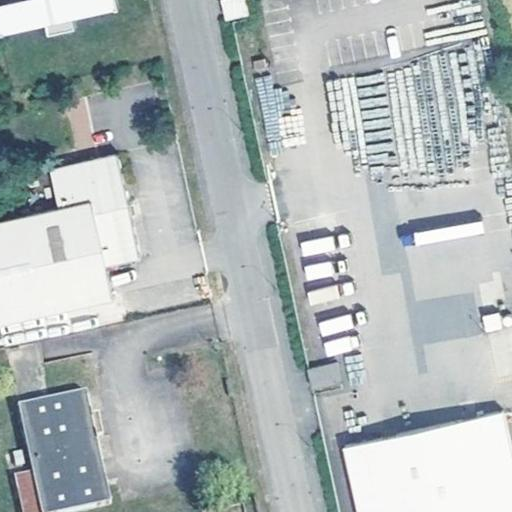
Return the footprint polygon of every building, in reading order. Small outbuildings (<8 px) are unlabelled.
[(13,0),(0,3),(0,30),(45,21),(47,34),(73,28),(70,16),(117,6),(115,0),(13,0)] [(248,11),(246,0),(225,0),(229,15),(248,11)] [(170,140),(176,138),(174,129),(168,130),(170,140)] [(139,256),(118,151),(52,166),(61,204),(0,217),(0,320),(115,295),(108,262),(139,256)] [(342,380),(338,363),(310,369),(314,386),(342,380)] [(18,406),(32,473),(40,511),(71,511),(111,504),(96,437),(91,413),(87,391),(18,406)] [(510,511),(511,441),(505,410),(347,444),(361,511),(510,511)] [(98,412),(91,413),(96,437),(104,436),(98,412)] [(21,511),(40,511),(32,473),(14,476),(21,511)]
